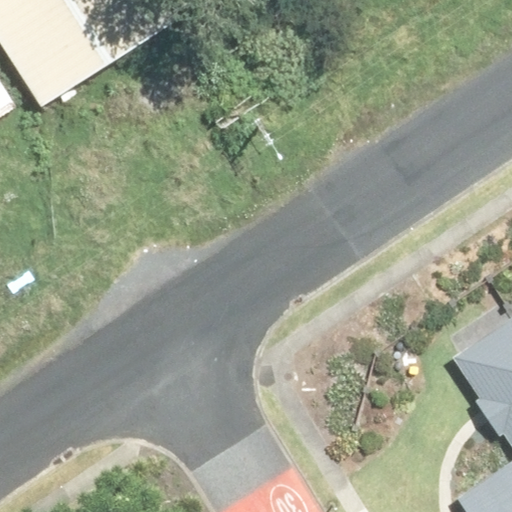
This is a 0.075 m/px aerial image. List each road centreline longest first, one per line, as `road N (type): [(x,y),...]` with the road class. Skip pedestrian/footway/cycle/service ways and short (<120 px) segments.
road 1 (residential): [(158,342),(511,107)]
road 2 (residential): [(158,342),(267,511)]
road 3 (residential): [(0,448),(158,342)]
